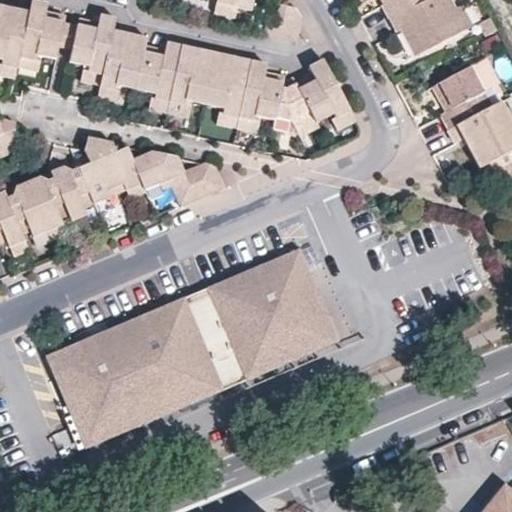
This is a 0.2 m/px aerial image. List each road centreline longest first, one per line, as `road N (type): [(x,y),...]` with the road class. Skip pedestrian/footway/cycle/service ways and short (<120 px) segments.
road 1 (residential): [(0,323),(367,170),(380,158),(379,123),(333,36)]
road 2 (residential): [(89,0),(122,6),(144,26),(296,55),(333,36)]
road 3 (primary): [(511,369),(312,455)]
road 4 (primary): [(312,455),(258,460),(137,511)]
